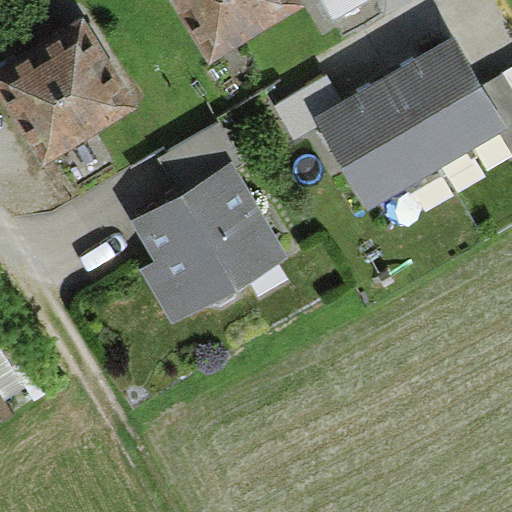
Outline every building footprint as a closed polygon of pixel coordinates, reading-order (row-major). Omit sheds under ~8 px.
[(170,0),(210,64),(305,7),(300,0),(170,0)] [(322,0),(335,19),(369,0),(322,0)] [(140,108),(84,17),(10,62),(19,76),(0,88),(0,97),(43,168),(140,108)] [(483,85),(453,35),(379,80),(432,173),(501,134),(508,129),(483,85)] [(511,86),(504,73),(483,85),(508,129),(501,134),(511,150),(511,86)] [(342,101),(328,75),(273,104),(293,139),(317,126),(313,117),(342,101)] [(317,126),(367,210),(432,173),(379,80),(342,101),(313,117),(317,126)] [(159,159),(181,195),(231,165),(235,172),(247,165),(221,122),(159,159)] [(286,254),(235,172),(231,165),(181,195),(131,221),(155,261),(141,269),(172,324),(286,254)]
